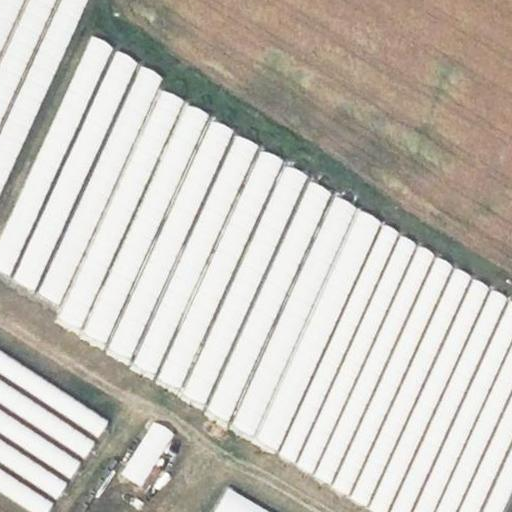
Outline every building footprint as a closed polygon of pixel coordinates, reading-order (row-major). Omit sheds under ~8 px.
[(0,0),(0,210),(80,0),(0,0)] [(380,511),(496,511),(511,483),(511,293),(152,98),(163,77),(98,42),(0,221),(0,275),(61,309),(48,331),(380,511)] [(0,346),(0,486),(42,511),(50,511),(110,414),(0,346)] [(138,491),(174,438),(153,423),(117,477),(138,491)] [(272,511),(227,488),(214,511),(272,511)]
